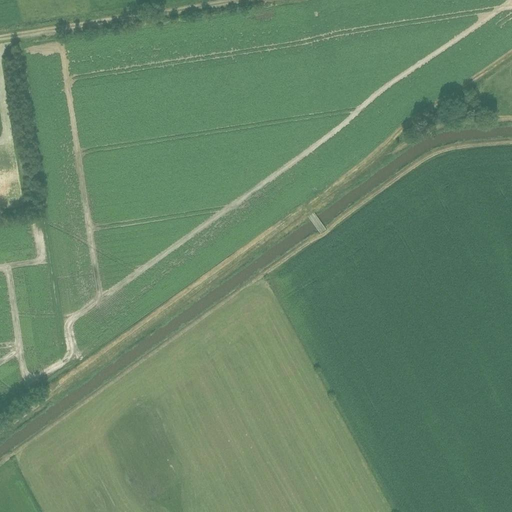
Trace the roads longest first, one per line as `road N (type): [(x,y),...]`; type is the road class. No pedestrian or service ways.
road 1 (track): [(511,54),(0,431)]
road 2 (track): [(0,36),(252,0)]
